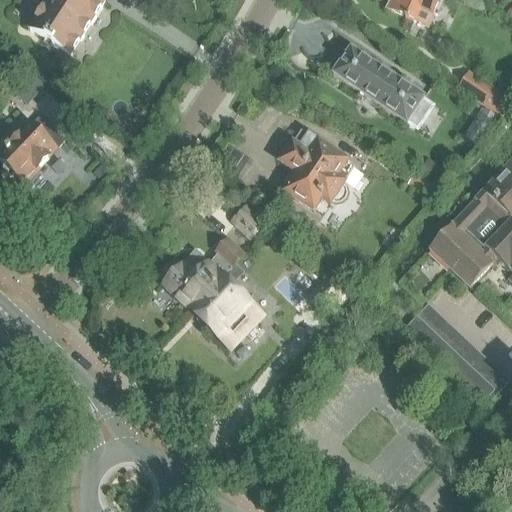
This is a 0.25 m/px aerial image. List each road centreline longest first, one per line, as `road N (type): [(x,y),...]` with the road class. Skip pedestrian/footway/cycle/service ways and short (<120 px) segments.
road 1 (residential): [(21,329),(169,154),(269,0)]
road 2 (residential): [(410,511),(511,406)]
road 3 (tertiary): [(126,450),(87,384),(46,352)]
road 4 (tertiary): [(46,352),(91,424),(102,460)]
